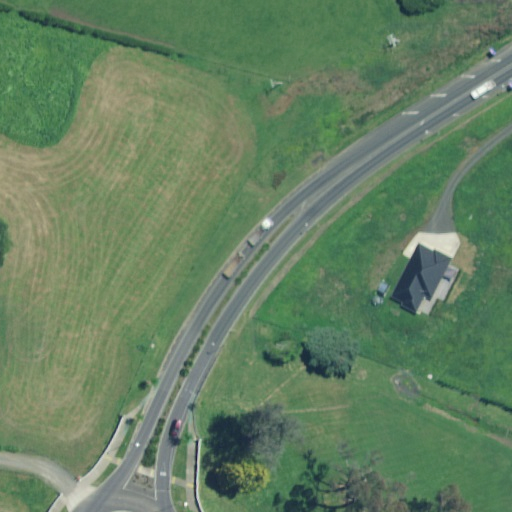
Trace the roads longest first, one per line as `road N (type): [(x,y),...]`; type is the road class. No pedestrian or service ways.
road 1 (secondary): [(100,504),(215,295),(266,230),(323,190)]
road 2 (secondary): [(323,190),(243,291),(187,389),(166,440),(160,511)]
road 3 (secondary): [(323,190),(418,116),(511,60)]
